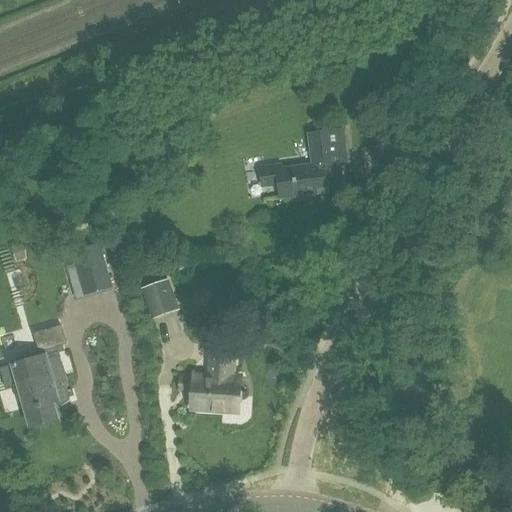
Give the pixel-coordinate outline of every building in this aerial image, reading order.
[(280,164),(259,166),(262,188),(278,186),(280,199),(344,191),(340,163),(347,162),(343,130),(309,135),(313,165),(281,169),(280,164)] [(104,256),(76,264),(85,295),(113,286),(104,256)] [(190,266),(180,265),(179,274),(189,275),(190,266)] [(169,280),(141,289),(151,318),(178,308),(169,280)] [(3,368),(0,373),(4,385),(9,388),(15,386),(19,401),(22,400),(30,427),(59,419),(55,405),(60,403),(61,407),(69,401),(68,398),(74,396),(72,390),(70,390),(59,353),(63,346),(67,345),(63,332),(57,312),(19,322),(20,325),(16,327),(20,338),(33,334),(39,353),(34,360),(3,368)] [(180,390),(193,391),(192,410),(238,413),(241,377),(233,377),(235,345),(210,344),(208,375),(194,374),(194,378),(181,378),(180,390)]
